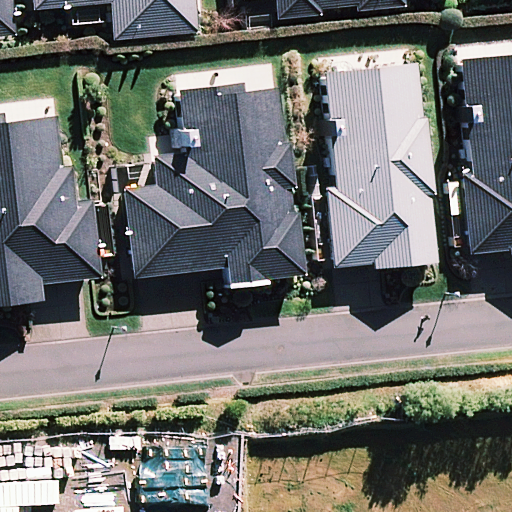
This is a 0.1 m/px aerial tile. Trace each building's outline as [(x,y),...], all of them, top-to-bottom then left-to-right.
[(0,0),(0,34),(12,33),(7,0),(0,0)] [(30,0),(32,10),(105,2),(110,40),(189,31),(185,0),(30,0)] [(246,0),(246,2),(262,0),(273,0),(276,21),(402,6),(401,0),(246,0)] [(511,252),(511,56),(456,63),(469,177),(459,178),(467,252),(501,248),(502,254),(511,252)] [(431,259),(409,65),(319,75),(333,189),(322,190),(331,264),(365,260),(366,266),(431,259)] [(291,274),(270,91),(234,96),(232,83),(177,90),(184,155),(152,158),(156,186),(125,190),(135,275),(217,266),(219,283),(291,274)] [(0,302),(37,299),(36,283),(92,277),(83,203),(66,205),(62,168),(55,169),(49,119),(0,124),(0,302)]
